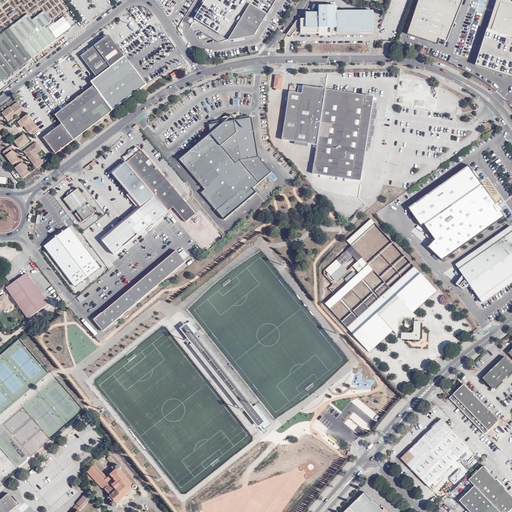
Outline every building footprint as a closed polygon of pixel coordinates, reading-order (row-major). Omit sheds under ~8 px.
[(276,0),(206,0),(191,26),(220,42),(229,39),(230,41),(254,37),(268,15),(276,0)] [(418,0),(418,3),(407,33),(437,44),(439,38),(447,41),(463,0),(418,0)] [(511,3),(502,0),(496,0),(476,65),(511,77),(511,3)] [(288,33),(292,35),(294,32),(301,32),(301,33),(319,33),(319,28),(331,28),(331,34),(361,34),(373,34),(374,11),(337,11),(337,6),(333,6),(323,6),(318,6),(318,13),(312,13),(311,14),(310,13),(306,13),(306,19),(297,18),(288,33)] [(0,81),(56,40),(47,28),(53,24),(44,11),(33,20),(31,21),(27,15),(0,35),(0,81)] [(331,36),(331,34),(331,28),(319,28),(319,33),(319,34),(319,36),(331,36)] [(97,78),(124,57),(108,35),(80,57),(97,78)] [(284,76),(275,74),(274,88),(282,89),(284,76)] [(61,124),(74,141),(113,110),(94,86),(55,116),(57,119),(61,124)] [(361,181),(366,147),(367,140),(370,138),(371,135),(369,134),(370,125),(369,125),(371,117),(372,117),(373,110),(372,108),(373,102),(373,96),(328,89),(303,86),(302,93),(289,92),(282,140),(295,142),(309,144),(317,145),(313,173),(361,181)] [(11,106),(10,107),(2,113),(8,121),(16,115),(17,116),(25,110),(18,101),(11,106)] [(367,140),(366,147),(369,147),(371,136),(373,135),(375,126),(373,125),(374,119),(376,118),(377,110),(376,108),(376,102),(373,102),(372,108),(373,110),(372,117),(371,117),(369,125),(370,125),(369,134),(371,135),(370,138),(367,140)] [(28,114),(20,120),(24,126),(29,133),(32,131),(34,134),(40,130),(28,114)] [(209,124),(210,133),(235,163),(239,160),(259,183),(270,171),(257,156),(250,117),(209,124)] [(486,131),(493,129),(490,122),(484,124),(486,131)] [(43,138),(56,155),(74,141),(61,124),(43,138)] [(224,219),(256,192),(252,188),(259,183),(239,160),(235,163),(223,149),(210,133),(193,147),(185,154),(179,160),(205,189),(201,193),(224,219)] [(30,141),(25,134),(15,142),(21,149),(30,141)] [(36,164),(38,168),(42,164),(44,163),(42,160),(40,162),(35,154),(36,153),(42,149),(36,142),(24,152),(34,166),(36,164)] [(193,147),(190,143),(187,146),(184,151),(185,154),(193,147)] [(6,156),(13,150),(11,146),(3,152),(6,156)] [(140,150),(138,147),(124,158),(128,162),(139,175),(169,210),(170,210),(174,207),(188,222),(196,214),(142,148),(140,150)] [(6,156),(15,168),(23,162),(25,161),(15,149),(13,150),(6,156)] [(125,160),(111,171),(113,174),(128,162),(124,158),(125,160)] [(96,164),(94,161),(85,167),(88,170),(96,164)] [(23,162),(15,168),(24,179),(31,173),(23,162)] [(113,174),(125,188),(139,175),(128,162),(113,174)] [(424,224),(481,184),(468,165),(408,207),(422,225),(424,224)] [(139,175),(125,188),(130,193),(142,208),(103,241),(116,255),(169,210),(139,175)] [(486,191),(481,184),(424,224),(435,241),(428,247),(442,260),(505,217),(486,191)] [(67,197),(64,199),(74,212),(77,210),(79,212),(76,214),(82,223),(85,221),(87,221),(93,216),(94,214),(97,211),(90,203),(87,205),(86,203),(88,201),(79,188),(77,190),(69,190),(67,197)] [(101,238),(103,241),(142,208),(130,193),(128,195),(138,206),(115,226),(101,238)] [(371,219),(347,241),(351,245),(375,223),(371,219)] [(511,226),(455,264),(462,275),(469,285),(482,304),(511,282),(511,226)] [(101,267),(70,227),(65,231),(64,231),(63,232),(59,236),(57,236),(57,237),(45,246),(76,286),(101,267)] [(358,261),(362,257),(352,246),(347,250),(353,256),(358,261)] [(179,253),(177,251),(163,263),(95,320),(107,334),(117,326),(115,323),(187,262),(185,259),(189,255),(184,249),(179,253)] [(353,256),(347,250),(325,270),(331,276),(353,256)] [(359,273),(368,264),(362,257),(358,261),(352,266),(359,273)] [(373,270),(368,264),(359,273),(335,294),(325,303),(330,309),(373,270)] [(354,334),(421,273),(414,266),(347,327),(354,334)] [(48,304),(27,273),(7,288),(28,319),(48,304)] [(436,291),(421,273),(354,334),(369,351),(392,330),(396,334),(398,333),(399,320),(402,317),(414,318),(416,317),(412,312),(436,291)] [(469,285),(462,275),(456,284),(463,290),(469,285)] [(81,294),(76,298),(80,302),(85,298),(81,294)] [(5,295),(0,298),(0,308),(3,307),(6,311),(13,306),(5,295)] [(421,321),(414,321),(414,331),(411,333),(401,333),(401,339),(420,339),(421,321)] [(180,329),(196,351),(204,346),(193,330),(195,329),(190,322),(180,329)] [(511,362),(508,357),(504,357),(485,376),(484,379),(491,387),(495,387),(511,371),(511,362)] [(485,434),(499,420),(464,384),(450,398),(485,434)] [(469,448),(442,419),(402,458),(430,487),(469,448)] [(109,462),(113,467),(116,465),(109,456),(108,458),(110,461),(109,462)] [(116,465),(113,467),(114,469),(115,470),(106,478),(94,463),(87,469),(115,500),(112,503),(113,504),(113,506),(114,508),(116,508),(118,507),(118,505),(118,503),(132,489),(134,490),(136,489),(137,488),(137,484),(134,484),(132,484),(120,470),(120,466),(118,465),(116,465)] [(484,465),(469,479),(475,485),(500,511),(507,511),(511,507),(511,495),(505,488),(505,487),(497,479),(496,479),(488,471),(489,470),(484,465)] [(450,481),(454,485),(465,475),(461,470),(450,481)] [(471,511),(500,511),(475,485),(460,500),(471,511)] [(388,511),(385,508),(382,510),(365,492),(344,511),(388,511)] [(92,498),(87,493),(78,502),(80,505),(83,507),(92,498)] [(0,511),(7,511),(14,506),(16,508),(20,505),(14,498),(12,500),(8,495),(0,502),(0,511)]
